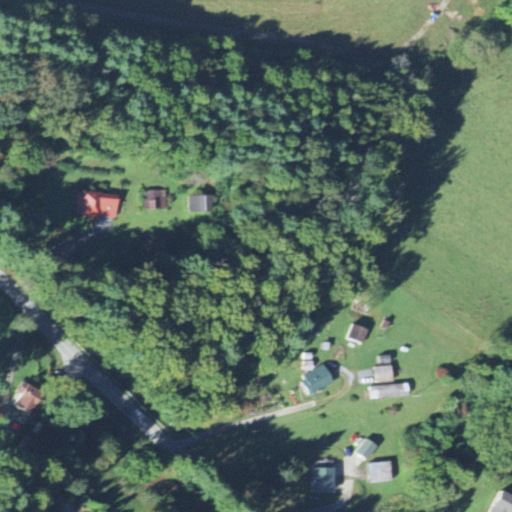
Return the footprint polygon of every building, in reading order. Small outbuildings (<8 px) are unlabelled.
[(110,220),(111,195),(75,194),(74,219),(110,220)] [(207,214),(206,197),(184,198),(185,214),(207,214)] [(365,332),(348,326),(344,341),(360,346),(365,332)] [(387,367),(371,368),(372,385),(387,384),(387,367)] [(328,387),(320,368),(296,378),(304,397),(328,387)] [(402,387),(366,387),(366,400),(402,399),(402,387)] [(361,463),(372,450),(363,441),(351,454),(361,463)] [(388,484),(387,464),(365,465),(366,485),(388,484)] [(330,496),(330,470),(308,469),(308,496),(330,496)] [(510,511),(511,507),(511,500),(493,494),(485,511),(510,511)]
